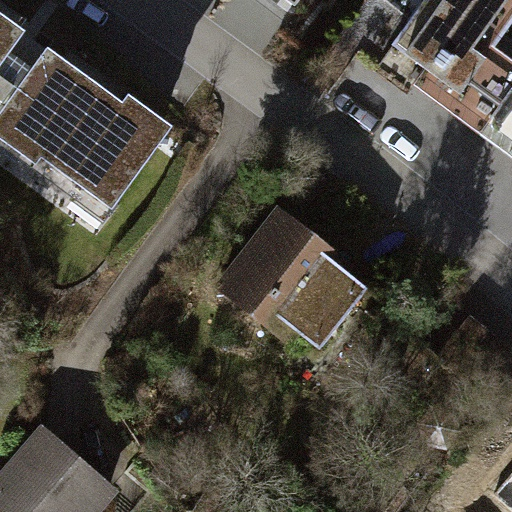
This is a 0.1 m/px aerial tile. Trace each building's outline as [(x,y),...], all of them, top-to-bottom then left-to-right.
[(291,0),(300,10),(306,0),(291,0)] [(511,52),(511,0),(426,0),(386,55),(511,145),(511,69),(504,64),(511,52)] [(0,76),(16,55),(0,42),(0,76)] [(46,62),(0,126),(0,170),(95,240),(163,147),(46,62)] [(273,209),(214,288),(309,359),(369,281),(273,209)] [(35,429),(0,467),(0,511),(92,511),(108,495),(35,429)] [(511,511),(511,460),(478,501),(491,511),(511,511)]
